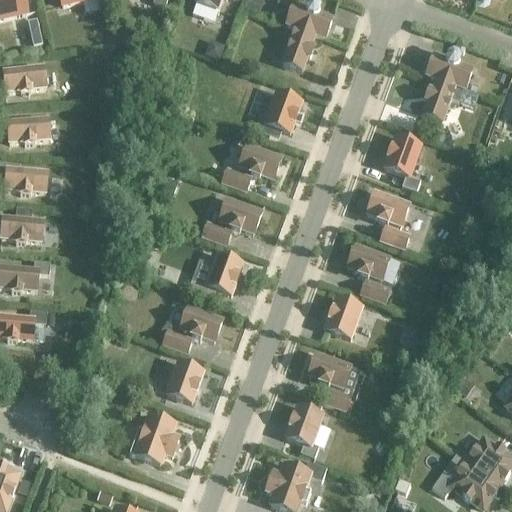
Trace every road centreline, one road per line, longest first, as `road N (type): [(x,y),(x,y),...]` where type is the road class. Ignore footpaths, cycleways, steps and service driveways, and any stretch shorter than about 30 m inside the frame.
road 1 (residential): [(202,511),(388,7)]
road 2 (residential): [(511,54),(388,7)]
